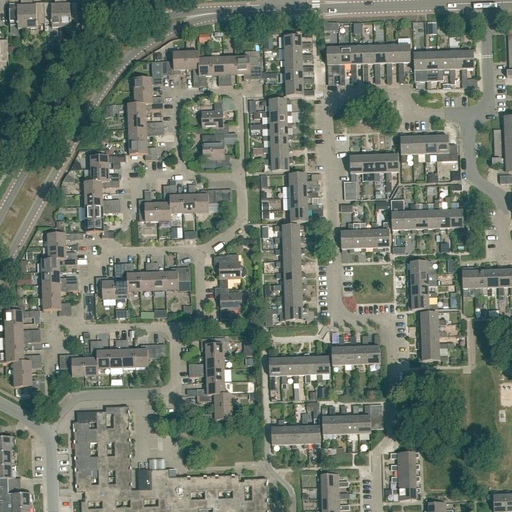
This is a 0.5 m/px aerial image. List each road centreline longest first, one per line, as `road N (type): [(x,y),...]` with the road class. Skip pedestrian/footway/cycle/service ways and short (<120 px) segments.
road 1 (residential): [(379,511),(377,454),(394,434),(390,321),(350,320),(337,309),(328,109),(344,96),(401,94),(422,115),(468,113)]
road 2 (tertiary): [(0,278),(101,91),(127,59),(152,39),(224,12)]
road 3 (tertiary): [(224,12),(176,11),(105,46),(66,94),(0,215)]
road 4 (residential): [(240,175),(240,98),(233,94),(188,95),(179,105),(181,176)]
road 5 (residential): [(47,427),(77,395),(170,392),(173,326)]
road 6 (tertiary): [(284,10),(486,4)]
road 7 (residential): [(511,254),(505,254),(503,201),(471,174),(468,113)]
road 8 (residential): [(468,113),(482,113),(489,95),(486,4)]
road 9 (residential): [(91,274),(91,262),(107,251),(199,250)]
